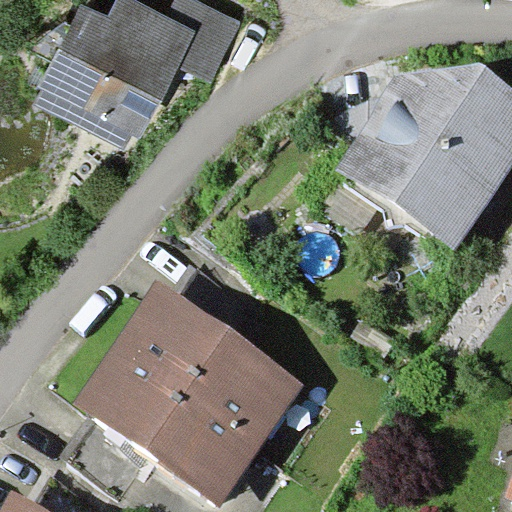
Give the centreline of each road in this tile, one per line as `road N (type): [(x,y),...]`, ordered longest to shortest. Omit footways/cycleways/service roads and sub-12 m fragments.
road 1 (residential): [(325,38),(260,79),(59,285),(0,374)]
road 2 (residential): [(325,38),(511,28)]
